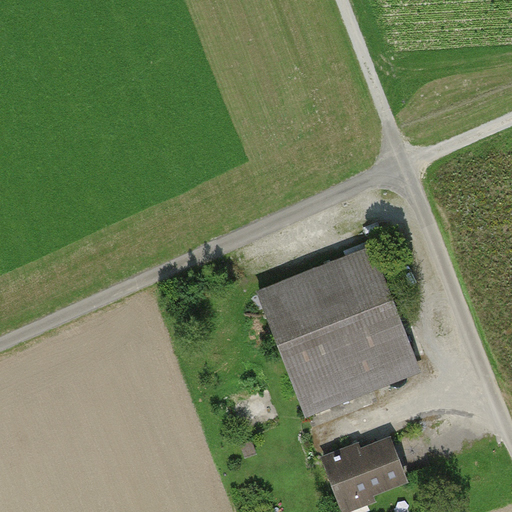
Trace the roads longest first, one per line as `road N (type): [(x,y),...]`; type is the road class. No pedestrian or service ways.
road 1 (track): [(0,351),(402,171)]
road 2 (track): [(402,171),(511,444)]
road 3 (track): [(402,171),(338,0)]
road 4 (track): [(402,171),(511,122)]
